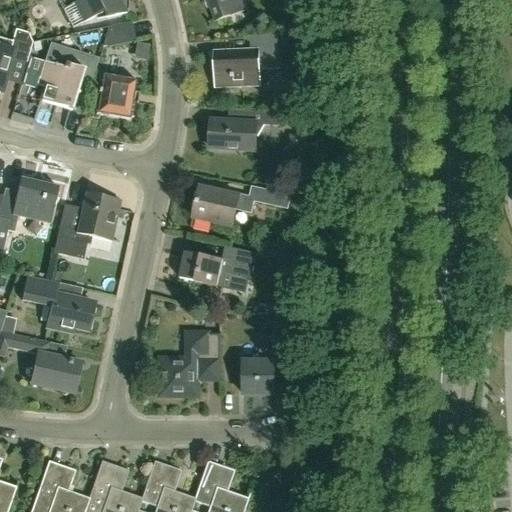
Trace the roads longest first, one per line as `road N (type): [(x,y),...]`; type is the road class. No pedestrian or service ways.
road 1 (tertiary): [(425,511),(447,191),(448,0)]
road 2 (tertiary): [(409,0),(408,192),(388,511)]
road 3 (residential): [(103,433),(156,170)]
road 4 (residential): [(279,434),(103,433)]
road 5 (residential): [(156,170),(154,0)]
road 6 (residential): [(156,170),(0,137)]
